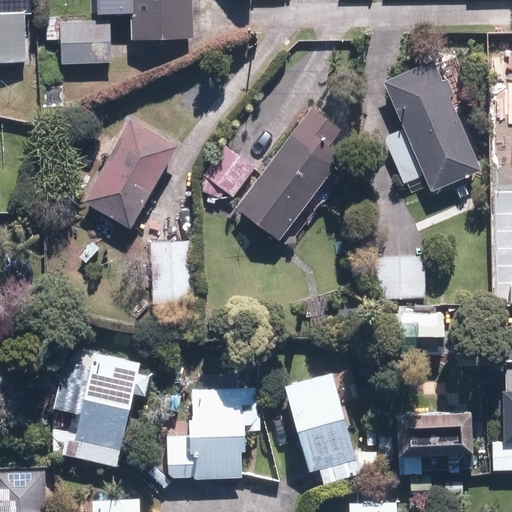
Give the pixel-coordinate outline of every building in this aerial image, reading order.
[(0,1),(0,56),(32,56),(31,8),(34,7),(33,0),(3,0),(4,1),(0,1)] [(139,0),(140,33),(198,31),(197,0),(139,0)] [(113,18),(66,20),(67,57),(115,55),(113,18)] [(438,58),(391,78),(437,185),(484,165),(438,58)] [(243,201),(285,233),(348,151),(334,140),(346,125),(319,104),(243,201)] [(91,197),(137,222),(182,140),(137,115),(91,197)] [(229,185),(237,191),(257,166),(229,144),(206,172),(208,187),(225,194),(229,185)] [(195,237),(154,238),(156,301),(197,300),(195,237)] [(462,242),(448,257),(471,276),(484,261),(462,242)] [(377,255),(377,292),(426,291),(426,254),(377,255)] [(403,310),(405,349),(451,346),(449,308),(403,310)] [(145,358),(100,348),(95,386),(83,432),(72,429),(67,448),(123,462),(140,398),(145,358)] [(337,369),(291,382),(308,421),(313,465),(325,462),(328,476),(363,466),(360,453),(356,407),(337,369)] [(243,384),(197,386),(199,433),(175,434),(177,470),(201,469),(201,474),(246,473),(250,426),(243,384)] [(405,408),(408,448),(479,444),(477,404),(405,408)] [(49,511),(48,467),(0,469),(0,482),(1,511),(49,511)] [(147,511),(145,494),(100,497),(102,511),(147,511)] [(402,511),(400,499),(356,501),(356,511),(402,511)]
